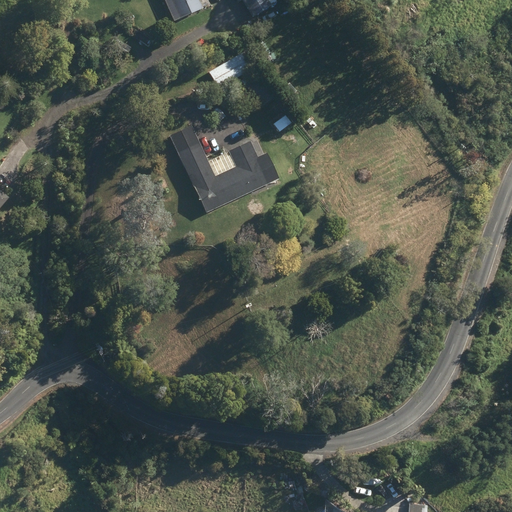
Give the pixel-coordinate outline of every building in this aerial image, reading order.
[(164,0),(174,23),(204,11),(203,8),(209,6),(206,0),(164,0)] [(241,0),(242,0),(255,18),(277,3),(275,0),(237,0),(239,2),(241,0)] [(117,39),(128,47),(133,41),(122,33),(117,39)] [(209,74),(219,91),(256,69),(246,52),(209,74)] [(241,82),(262,109),(275,99),(254,72),(241,82)] [(282,90),(290,99),(297,93),(289,84),(282,90)] [(170,137),(207,215),(279,181),(268,156),(259,160),(251,143),(209,164),(191,127),(170,137)] [(0,212),(9,202),(0,193),(0,212)]
